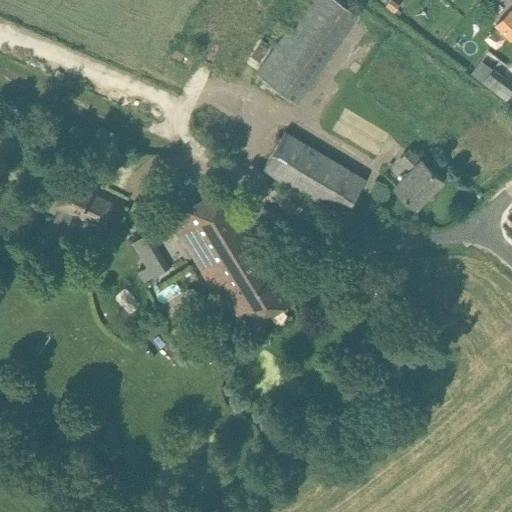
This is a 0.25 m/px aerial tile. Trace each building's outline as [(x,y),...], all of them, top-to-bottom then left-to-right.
[(359,12),(341,0),(304,0),(255,72),(297,101),(359,12)] [(511,4),(496,20),(511,36),(511,35),(511,4)] [(0,43),(38,57),(46,36),(0,19),(0,43)] [(511,82),(493,68),(482,82),(506,101),(511,93),(511,82)] [(487,114),(460,85),(439,104),(467,133),(487,114)] [(263,167),(342,214),(364,178),(284,130),(263,167)] [(395,185),(416,206),(442,179),(422,158),(421,159),(410,148),(400,158),(411,169),(395,185)] [(118,202),(70,179),(56,204),(87,220),(84,225),(100,232),(102,227),(105,228),(118,202)] [(171,218),(182,235),(218,297),(233,288),(254,321),(291,299),(222,187),(171,218)] [(170,267),(159,249),(150,233),(133,243),(147,267),(137,273),(144,283),(170,267)]
